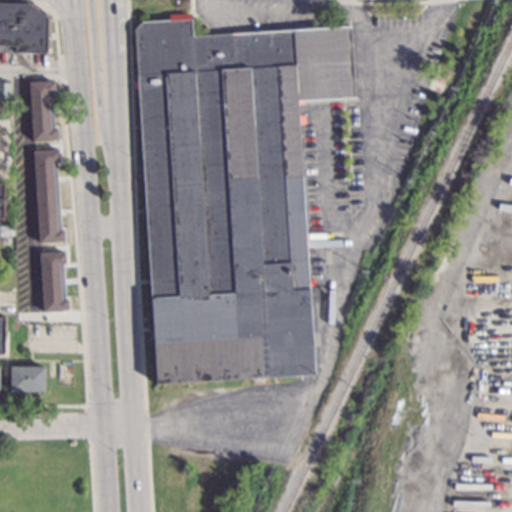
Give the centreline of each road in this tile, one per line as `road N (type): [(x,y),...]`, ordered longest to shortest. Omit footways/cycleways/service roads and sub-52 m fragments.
road 1 (secondary): [(73,0),(109,511)]
road 2 (secondary): [(135,511),(114,55)]
road 3 (secondary): [(123,181),(99,110),(89,0)]
road 4 (residential): [(130,426),(0,426)]
